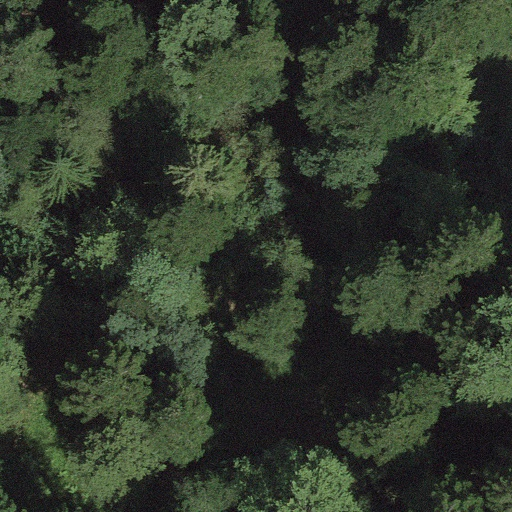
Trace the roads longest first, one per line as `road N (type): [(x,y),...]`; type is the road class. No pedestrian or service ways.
road 1 (track): [(15,0),(72,63),(113,167),(180,292),(252,376),(298,397),(340,372),(347,340),(329,285),(308,149),(314,0)]
road 2 (track): [(440,0),(484,91),(511,120)]
